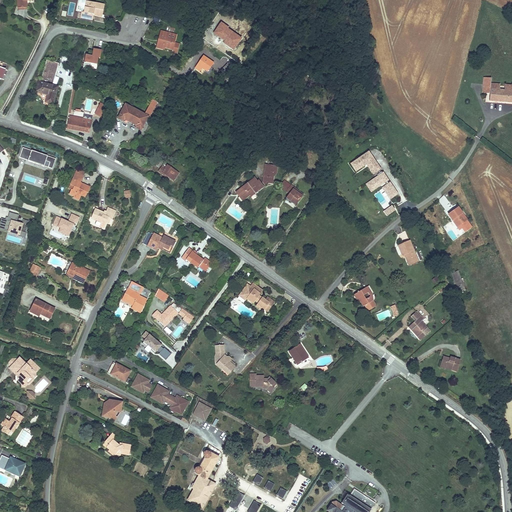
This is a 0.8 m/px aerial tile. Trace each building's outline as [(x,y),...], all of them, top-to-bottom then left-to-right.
[(80,18),(92,20),(94,15),(94,13),(102,15),(104,5),(86,1),(84,13),(81,12),(80,18)] [(172,51),(177,53),(179,44),(174,43),(176,35),(161,31),(159,39),(159,40),(158,44),(158,43),(157,47),(164,49),(164,47),(172,49),(172,51)] [(85,56),(83,69),(90,70),(90,68),(91,64),(97,65),(98,58),(100,59),(101,50),(93,49),(92,54),(92,57),(85,56)] [(61,56),(59,65),(65,67),(67,58),(61,56)] [(202,68),(207,72),(213,63),(203,56),(198,65),(202,68)] [(48,95),(46,102),(53,104),(57,87),(52,85),(59,63),(47,60),(40,82),(39,82),(36,91),(48,95)] [(230,62),(227,64),(232,70),(233,70),(235,68),(235,67),(230,62)] [(224,75),(226,77),(230,73),(232,70),(227,64),(220,71),(224,75)] [(221,78),(226,83),(233,76),(230,73),(226,77),(224,75),(221,78)] [(490,94),(489,101),(495,101),(497,101),(511,102),(511,91),(504,91),(499,90),(491,89),(491,84),(491,78),(484,78),(483,93),(490,94)] [(118,118),(141,130),(148,117),(149,117),(157,102),(152,100),(144,115),(132,108),(129,107),(125,105),(118,118)] [(95,114),(102,117),(108,107),(100,103),(95,114)] [(67,129),(89,133),(92,121),(69,116),(67,129)] [(19,158),(26,160),(27,158),(29,158),(28,161),(44,166),(46,161),(50,162),(48,167),(52,169),(56,159),(43,155),(42,157),(31,153),(31,151),(23,148),(19,158)] [(351,164),(356,171),(366,164),(373,174),(380,169),(368,152),(351,164)] [(265,164),(263,185),(266,186),(269,184),(272,184),(274,173),(274,165),(265,164)] [(168,177),(174,180),(179,173),(167,166),(165,168),(162,166),(159,171),(166,176),(166,175),(168,177)] [(373,174),(376,178),(383,173),(380,169),(373,174)] [(376,178),(367,184),(371,191),(384,182),(386,186),(383,188),(390,199),(397,194),(390,183),(389,184),(387,181),(388,180),(383,173),(376,178)] [(74,177),(72,181),(74,181),(75,180),(79,182),(78,184),(80,185),(81,183),(81,180),(74,177)] [(238,190),(245,199),(250,196),(254,192),(255,194),(264,188),(258,180),(257,181),(254,178),(247,183),(248,184),(244,187),(243,186),(238,190)] [(90,187),(81,183),(80,185),(78,184),(79,182),(75,180),(74,181),(72,181),(70,185),(74,187),(73,190),(72,190),(70,194),(75,196),(76,194),(77,193),(81,195),(85,197),(87,192),(87,193),(90,187)] [(290,201),(296,205),(302,196),(293,189),(294,188),(284,181),(280,187),(289,194),(286,198),(290,201)] [(293,189),(302,196),(303,195),(294,188),(293,189)] [(236,192),(243,201),(245,199),(238,190),(236,192)] [(448,214),(453,220),(454,219),(459,226),(466,221),(461,214),(462,213),(458,207),(448,214)] [(109,223),(110,219),(108,218),(109,215),(103,213),(95,209),(91,219),(97,221),(95,224),(104,228),(106,222),(109,223)] [(108,218),(110,219),(112,219),(114,215),(106,212),(104,211),(103,213),(109,215),(108,218)] [(9,212),(8,218),(7,220),(5,220),(1,219),(0,223),(0,228),(19,234),(20,231),(25,233),(29,221),(23,220),(22,224),(16,223),(19,215),(9,212)] [(58,232),(69,236),(75,222),(77,223),(80,217),(71,213),(69,220),(56,215),(52,225),(60,227),(58,232)] [(148,232),(143,243),(156,250),(158,247),(159,245),(163,247),(168,250),(171,246),(173,247),(175,242),(163,236),(162,238),(161,240),(157,238),(158,236),(153,234),(148,232)] [(405,257),(409,265),(418,261),(415,253),(410,241),(398,246),(402,255),(404,254),(405,254),(406,256),(405,257)] [(189,248),(181,258),(189,264),(191,262),(198,268),(199,267),(206,272),(212,263),(205,258),(204,259),(203,260),(201,259),(196,255),(197,254),(194,251),(193,251),(189,248)] [(67,273),(72,263),(69,261),(64,271),(67,273)] [(89,271),(72,263),(67,273),(75,277),(74,279),(83,283),(89,271)] [(33,264),(28,274),(36,278),(41,268),(33,264)] [(0,284),(1,283),(0,283),(1,279),(8,281),(12,270),(0,266),(0,284)] [(452,274),(459,292),(465,290),(458,272),(452,274)] [(144,288),(132,281),(122,300),(133,305),(131,308),(140,313),(147,300),(139,296),(144,288)] [(264,310),(267,312),(275,302),(267,297),(265,300),(262,298),(261,299),(258,297),(259,296),(263,290),(253,283),(250,287),(247,284),(244,289),(247,291),(244,295),(247,297),(246,299),(247,299),(253,304),(255,301),(258,303),(256,306),(263,311),(264,310)] [(370,296),(366,299),(363,295),(368,293),(365,288),(359,292),(358,291),(357,293),(354,295),(357,300),(358,298),(363,306),(365,306),(367,309),(370,310),(375,307),(375,305),(370,297),(370,296)] [(165,302),(169,295),(158,289),(154,296),(165,302)] [(244,289),(239,296),(245,301),(247,299),(246,299),(247,297),(244,295),(247,291),(244,289)] [(55,309),(36,300),(30,311),(39,316),(40,314),(50,319),(55,309)] [(152,315),(164,327),(178,312),(179,313),(179,314),(184,317),(183,319),(189,324),(194,317),(175,304),(172,307),(171,306),(162,315),(157,310),(152,315)] [(411,316),(415,321),(418,319),(421,322),(420,323),(423,326),(424,325),(421,322),(423,320),(416,312),(411,316)] [(414,328),(411,330),(418,337),(418,336),(421,339),(430,331),(424,325),(423,326),(420,323),(421,322),(418,319),(415,321),(411,324),(414,328)] [(146,339),(142,343),(146,347),(148,345),(152,349),(151,350),(154,353),(157,350),(160,352),(159,354),(166,360),(171,354),(164,348),(163,349),(161,346),(161,345),(146,332),(142,336),(146,339)] [(215,346),(216,353),(224,353),(224,345),(215,346)] [(289,352),(297,365),(305,359),(302,354),(301,353),(303,351),(299,345),(289,352)] [(215,365),(222,371),(223,369),(216,364),(224,355),(224,353),(216,353),(215,356),(215,365)] [(224,355),(216,364),(223,369),(229,375),(235,367),(229,362),(231,360),(232,359),(229,357),(226,357),(224,355)] [(451,370),(457,372),(460,360),(450,357),(450,359),(443,357),(442,362),(445,363),(444,366),(452,368),(451,370)] [(18,359),(10,367),(17,374),(16,375),(16,378),(18,379),(18,381),(22,384),(22,388),(25,387),(27,385),(27,382),(26,381),(30,377),(30,378),(34,378),(36,376),(36,373),(40,369),(30,360),(26,364),(20,358),(18,359)] [(12,359),(9,362),(9,369),(16,375),(17,374),(10,367),(18,359),(12,359)] [(440,367),(451,370),(452,368),(444,366),(445,363),(442,362),(440,367)] [(111,375),(125,382),(130,371),(122,367),(122,368),(120,367),(121,366),(116,364),(111,375)] [(138,374),(131,387),(136,390),(137,388),(144,391),(145,390),(149,392),(152,386),(148,384),(149,382),(142,379),(143,377),(138,374)] [(249,374),(250,387),(263,387),(263,389),(266,389),(270,392),(274,388),(274,387),(272,386),(275,383),(269,377),(268,379),(266,380),(264,380),(264,379),(264,376),(256,376),(256,374),(249,374)] [(158,385),(151,397),(156,400),(157,399),(163,402),(164,401),(168,403),(171,396),(168,394),(168,393),(162,390),(163,388),(158,385)] [(34,391),(27,392),(28,400),(35,399),(34,391)] [(171,396),(168,403),(172,405),(171,406),(178,410),(177,412),(182,414),(188,402),(183,399),(182,401),(176,398),(175,399),(171,396)] [(109,420),(114,421),(116,411),(120,412),(122,403),(114,401),(113,402),(112,401),(110,401),(109,402),(108,405),(105,404),(104,409),(105,409),(104,415),(110,416),(109,420)] [(194,414),(205,420),(210,409),(200,404),(194,414)] [(23,417),(15,412),(11,418),(12,419),(10,422),(9,421),(5,419),(1,425),(4,427),(2,431),(8,435),(10,431),(14,425),(16,427),(23,417)] [(31,424),(41,423),(40,416),(31,417),(31,424)] [(232,427),(235,420),(228,416),(224,424),(232,427)] [(103,445),(106,447),(107,447),(112,440),(116,436),(112,433),(103,445)] [(107,447),(110,449),(109,450),(115,455),(116,454),(121,454),(129,455),(131,445),(122,444),(121,445),(120,445),(119,446),(119,445),(112,440),(107,447)] [(188,500),(202,508),(215,484),(207,480),(219,457),(207,451),(205,452),(204,453),(203,454),(203,456),(204,457),(205,458),(199,468),(198,468),(197,468),(195,469),(195,470),(195,471),(195,473),(196,474),(199,475),(195,482),(192,488),(194,489),(188,500)] [(10,459),(2,455),(0,459),(0,468),(5,471),(5,470),(16,475),(17,472),(21,473),(25,464),(11,458),(10,459)] [(369,511),(375,503),(354,489),(350,496),(347,494),(341,503),(343,505),(342,506),(336,502),(332,503),(327,511),(328,511),(369,511)] [(247,511),(255,511),(260,504),(254,501),(247,511)]
